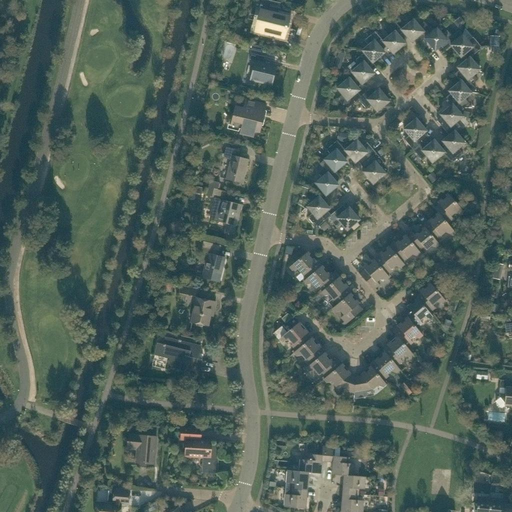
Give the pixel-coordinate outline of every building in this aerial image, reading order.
[(276,15),(278,9),(258,4),(257,10),(269,13),(264,33),(284,37),(289,18),(276,15)] [(419,26),(414,20),(413,20),(401,30),(407,38),(411,42),(414,40),(418,45),(425,39),(432,33),(432,32),(423,22),(419,26)] [(401,30),(395,23),(385,32),(389,36),(383,41),(383,42),(387,47),(393,54),(405,44),(403,41),(407,38),(401,30)] [(447,31),(442,35),(437,28),(432,32),(432,33),(425,39),(435,51),(437,49),(441,54),(451,46),(450,45),(456,41),(455,41),(447,31)] [(383,42),(383,41),(375,32),(364,41),(368,46),(362,51),(364,53),(372,63),(384,53),(382,51),(387,47),(383,42)] [(473,38),(468,42),(462,35),(455,41),(456,41),(450,45),(451,46),(461,57),(463,56),(467,60),(469,58),(470,58),(482,48),(473,38)] [(372,63),(364,53),(347,67),(361,84),(374,74),(372,72),(376,68),(372,63)] [(263,63),(264,57),(251,54),(249,60),(256,62),(251,81),(271,86),(275,66),(263,63)] [(480,70),(470,58),(469,58),(467,60),(457,68),(459,70),(454,74),(460,81),(461,81),(467,89),(471,93),(476,89),(472,85),(477,80),(473,75),(480,70)] [(359,90),(349,78),(337,89),(342,95),(337,99),(346,109),(358,100),(358,99),(361,97),(357,92),(359,90)] [(467,89),(461,81),(460,81),(449,91),(450,94),(446,98),(452,105),(458,112),(469,104),(465,99),(471,93),(467,89)] [(379,89),(376,91),(372,87),(361,97),(358,99),(358,100),(367,110),(371,106),(377,112),(389,102),(379,89)] [(236,106),(232,122),(242,125),(240,134),(253,137),(254,131),(259,133),(266,104),(246,99),(244,108),(236,106)] [(458,112),(452,105),(440,115),(442,117),(437,121),(449,135),(449,136),(454,131),(455,131),(460,127),(456,122),(462,117),(458,112)] [(424,133),(426,131),(416,119),(411,123),(409,120),(404,123),(407,126),(404,129),(403,129),(409,136),(404,140),(413,150),(428,138),(424,133)] [(465,143),(455,131),(454,131),(449,136),(449,135),(442,141),(444,144),(440,147),(440,148),(444,153),(452,162),(462,154),(458,149),(465,143)] [(434,140),(431,142),(428,138),(413,150),(422,160),(426,156),(432,163),(444,153),(440,148),(440,147),(434,140)] [(367,143),(362,147),(357,140),(345,150),(345,151),(349,156),(355,163),(357,161),(361,165),(376,153),(367,143)] [(345,151),(345,150),(337,141),(326,150),(330,155),(324,160),(328,165),(334,172),(335,172),(346,162),(344,160),(349,156),(345,151)] [(238,158),(240,150),(226,147),(224,154),(232,156),(226,179),(242,183),(248,160),(238,158)] [(380,167),(384,163),(376,153),(361,165),(365,170),(363,172),(373,184),(385,174),(380,167)] [(335,172),(334,172),(328,165),(318,173),(322,178),(315,183),(326,196),(338,185),(336,183),(341,179),(335,172)] [(432,182),(437,178),(432,173),(428,177),(432,182)] [(218,190),(219,183),(210,181),(208,187),(218,190)] [(229,193),(218,190),(208,187),(206,195),(227,200),(229,193)] [(460,215),(463,212),(448,194),(437,202),(439,204),(433,208),(437,213),(438,213),(449,227),(449,226),(451,225),(449,223),(453,219),(451,216),(455,213),(460,215)] [(327,211),(329,209),(319,197),(307,207),(312,213),(307,217),(316,228),(328,218),(331,216),(331,215),(327,211)] [(215,199),(210,219),(216,221),(227,223),(225,233),(233,235),(235,225),(236,225),(241,206),(227,202),(215,199)] [(349,208),(346,210),(342,205),(331,215),(331,216),(328,218),(337,228),(341,224),(347,230),(359,220),(349,208)] [(449,226),(449,227),(438,213),(437,213),(422,226),(424,227),(438,244),(440,243),(438,240),(442,237),(441,235),(445,232),(450,234),(453,231),(449,226)] [(438,244),(424,227),(414,235),(411,230),(405,235),(420,254),(422,252),(420,250),(423,247),(426,250),(431,246),(436,248),(439,245),(438,244)] [(417,256),(420,254),(405,235),(395,243),(394,242),(388,247),(404,265),(406,263),(404,261),(412,254),(417,256)] [(216,258),(219,245),(203,241),(198,263),(205,264),(202,276),(220,280),(225,260),(216,258)] [(401,267),(404,265),(388,247),(373,259),(389,278),(391,276),(389,274),(393,270),(391,269),(395,266),(401,267)] [(308,252),(303,256),(299,251),(291,258),(295,263),(289,267),(292,271),(298,269),(305,278),(302,280),(304,281),(322,266),(317,260),(316,261),(308,252)] [(386,280),(389,278),(373,259),(363,268),(364,269),(359,274),(375,292),(377,291),(375,288),(379,285),(376,282),(380,278),(386,280)] [(334,271),(330,275),(322,266),(304,281),(306,284),(312,283),(316,288),(319,286),(322,289),(320,291),(321,293),(339,277),(334,271)] [(351,294),(352,292),(339,277),(321,293),(324,296),(329,295),(333,299),(331,300),(335,304),(332,306),(334,308),(351,293),(351,294)] [(164,292),(171,290),(169,281),(161,283),(164,292)] [(442,304),(445,301),(430,282),(419,291),(421,293),(415,297),(416,299),(417,298),(431,315),(433,314),(431,311),(435,308),(432,305),(436,302),(442,304)] [(197,297),(199,289),(180,285),(179,293),(197,297)] [(359,304),(351,294),(351,293),(334,308),(332,309),(335,312),(340,311),(344,315),(341,318),(344,322),(342,324),(344,326),(362,310),(358,305),(359,304)] [(431,315),(417,298),(416,299),(407,307),(408,308),(403,313),(407,318),(407,317),(418,331),(419,331),(420,330),(418,327),(422,324),(420,321),(424,317),(429,319),(432,317),(431,315)] [(214,311),(215,302),(196,299),(191,322),(208,325),(211,310),(214,311)] [(299,322),(299,323),(293,316),(282,327),(287,333),(281,338),(283,341),(289,340),(292,344),(291,345),(294,349),(292,351),(294,353),(312,338),(299,322)] [(419,331),(418,331),(407,317),(407,318),(397,326),(398,327),(393,332),(397,336),(408,350),(409,350),(410,349),(408,346),(412,343),(410,340),(414,336),(419,338),(422,336),(419,331)] [(409,350),(408,350),(397,336),(387,345),(388,346),(383,351),(384,352),(398,369),(399,369),(400,367),(398,365),(402,362),(400,359),(404,355),(409,357),(413,354),(409,350)] [(198,359),(201,346),(165,338),(163,344),(157,343),(155,355),(170,358),(168,367),(185,371),(185,368),(199,372),(202,360),(198,359)] [(306,368),(325,353),(312,338),(294,353),(296,356),(302,355),(305,359),(304,360),(307,365),(305,366),(306,368)] [(399,369),(398,369),(384,352),(369,365),(370,367),(370,366),(385,383),(386,382),(384,379),(389,376),(387,374),(391,371),(397,373),(400,370),(399,369)] [(337,358),(333,362),(325,353),(306,368),(309,371),(315,370),(319,375),(322,372),(325,376),(322,378),(324,379),(342,364),(337,358)] [(349,375),(351,374),(342,364),(324,379),(326,382),(332,381),(336,386),(337,385),(345,388),(344,389),(354,393),(355,377),(349,375)] [(385,383),(370,366),(370,367),(360,375),(362,376),(355,377),(354,393),(364,391),(364,389),(371,388),(373,389),(378,385),(383,387),(386,384),(385,383)] [(476,380),(487,380),(487,371),(476,371),(476,380)] [(400,386),(408,396),(415,390),(407,380),(400,386)] [(511,381),(500,380),(499,388),(507,389),(507,393),(499,393),(498,397),(496,401),(497,406),(501,408),(506,406),(506,404),(511,404),(511,381)] [(200,440),(201,429),(181,428),(180,440),(186,440),(185,456),(203,458),(202,473),(217,474),(219,444),(211,444),(211,441),(200,440)] [(154,463),(156,437),(129,435),(128,448),(137,449),(136,462),(154,463)] [(327,462),(329,447),(322,446),(322,455),(307,454),(306,460),(300,459),(299,471),(299,472),(309,472),(309,473),(321,474),(322,462),(327,462)] [(334,456),(335,447),(329,447),(327,462),(333,463),(332,475),(344,476),(344,475),(353,476),(354,464),(348,463),(349,457),(334,456)] [(299,472),(299,471),(287,470),(286,488),(307,490),(308,485),(309,473),(309,472),(299,472)] [(353,476),(344,475),(344,476),(342,493),(358,495),(358,489),(364,489),(365,477),(353,476)] [(306,508),(307,490),(286,488),(284,507),(306,508)] [(128,505),(129,490),(114,489),(113,489),(115,490),(114,503),(97,502),(95,511),(120,511),(121,505),(128,505)] [(357,500),(358,495),(342,493),(341,511),(350,511),(362,511),(363,501),(357,500)] [(488,511),(490,498),(478,497),(476,511),(488,511)] [(502,504),(502,499),(490,498),(488,511),(500,511),(502,504)] [(149,511),(159,508),(156,502),(143,508),(144,511),(149,511)]
